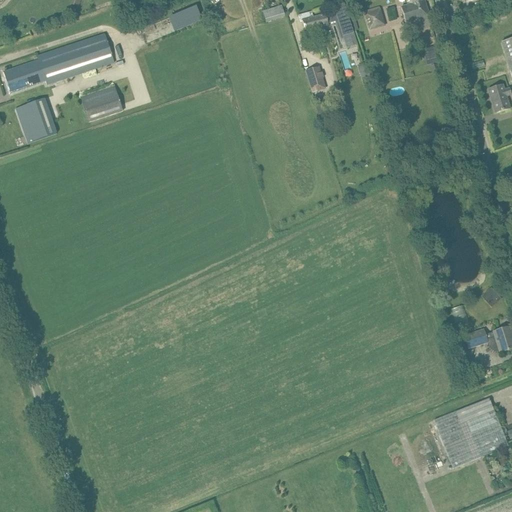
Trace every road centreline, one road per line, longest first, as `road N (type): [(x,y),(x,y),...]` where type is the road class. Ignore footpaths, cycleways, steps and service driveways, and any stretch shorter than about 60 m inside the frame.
road 1 (unclassified): [(511,240),(439,0)]
road 2 (unclassified): [(77,511),(0,281)]
